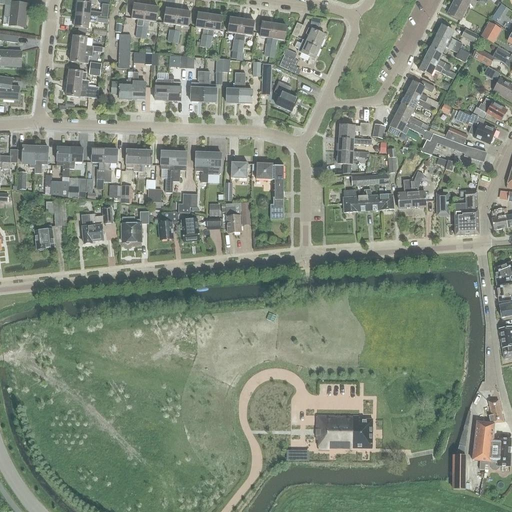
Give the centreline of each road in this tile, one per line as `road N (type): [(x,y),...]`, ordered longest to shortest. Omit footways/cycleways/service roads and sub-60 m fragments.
road 1 (unclassified): [(0,290),(306,254)]
road 2 (residential): [(301,144),(257,131),(38,123)]
road 3 (unclassified): [(511,425),(484,245)]
road 4 (unclassified): [(306,254),(484,245)]
road 5 (residential): [(322,104),(379,98),(430,0)]
road 6 (residential): [(38,123),(55,0)]
